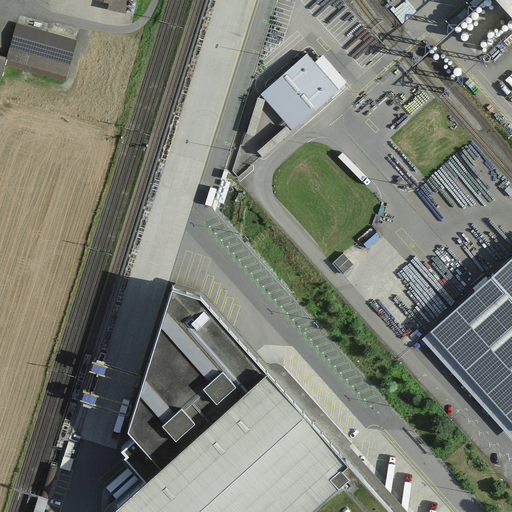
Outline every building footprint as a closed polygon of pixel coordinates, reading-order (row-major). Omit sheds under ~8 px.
[(125,0),(92,0),(106,3),(105,8),(123,12),(125,0)] [(511,0),(500,0),(511,13),(511,0)] [(74,42),(17,28),(7,69),(64,83),(74,42)] [(307,55),(261,94),(292,130),(338,91),(307,55)] [(511,421),(511,258),(431,330),(511,421)] [(148,471),(115,500),(125,511),(399,511),(203,291),(170,281),(129,424),(140,436),(127,447),(148,471)]
